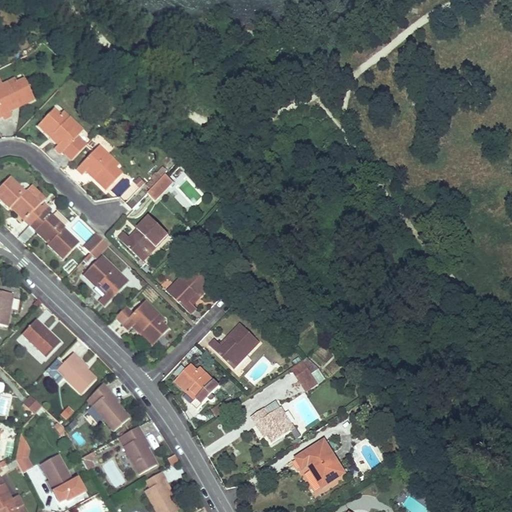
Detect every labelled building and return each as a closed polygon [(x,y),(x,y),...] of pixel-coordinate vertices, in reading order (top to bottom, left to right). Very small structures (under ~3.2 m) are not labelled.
[(34,101),(24,80),(16,84),(15,80),(2,87),(0,83),(0,94),(1,96),(0,96),(0,113),(2,118),(4,121),(11,117),(9,113),(7,108),(16,103),(18,108),(34,101)] [(18,108),(16,103),(7,108),(9,113),(18,108)] [(77,126),(62,112),(59,115),(54,109),(38,125),(50,138),(54,134),(61,141),(58,145),(54,149),(60,155),(63,152),(72,161),(86,146),(77,138),(71,132),(77,126)] [(83,132),(77,126),(71,132),(77,138),(83,132)] [(61,141),(54,134),(50,138),(58,145),(61,141)] [(104,153),(99,147),(93,153),(99,158),(104,153)] [(118,166),(104,153),(99,158),(93,153),(76,170),(82,176),(86,172),(90,169),(96,175),(93,179),(106,191),(121,175),(115,169),(118,166)] [(90,169),(86,172),(93,179),(96,175),(90,169)] [(162,169),(157,174),(155,173),(150,178),(152,179),(145,186),(149,191),(167,173),(162,169)] [(165,176),(147,195),(156,203),(174,184),(165,176)] [(29,226),(43,210),(40,207),(38,205),(44,200),(30,187),(23,193),(8,178),(0,186),(0,200),(9,210),(11,208),(14,205),(27,218),(24,221),(29,226)] [(143,185),(138,179),(135,182),(139,188),(143,185)] [(27,218),(14,205),(11,208),(17,214),(14,217),(21,224),(24,221),(27,218)] [(43,210),(29,226),(35,232),(38,228),(51,241),(48,244),(47,246),(62,260),(77,244),(63,230),(64,228),(50,215),(49,216),(43,210)] [(168,236),(149,218),(137,230),(140,233),(138,235),(137,234),(132,240),(129,238),(124,232),(118,239),(140,261),(153,247),(155,249),(168,236)] [(35,232),(29,226),(16,238),(22,244),(35,232)] [(51,241),(38,228),(35,232),(48,244),(51,241)] [(140,233),(137,230),(129,238),(132,240),(137,234),(138,235),(140,233)] [(101,240),(100,242),(94,236),(83,247),(90,254),(82,261),(86,264),(93,257),(95,260),(108,247),(101,240)] [(155,249),(153,247),(140,261),(142,263),(155,249)] [(114,270),(100,257),(82,275),(94,287),(97,283),(100,285),(99,287),(105,293),(102,295),(97,301),(103,307),(125,284),(112,271),(114,270)] [(211,285),(194,269),(188,275),(185,273),(166,292),(189,315),(195,309),(191,305),(187,301),(195,293),(199,297),(211,285)] [(97,283),(94,287),(102,295),(105,293),(99,287),(100,285),(97,283)] [(0,326),(5,327),(11,296),(0,293),(0,326)] [(199,297),(195,293),(187,301),(191,305),(199,297)] [(150,308),(144,302),(139,308),(145,313),(150,308)] [(164,322),(150,308),(145,313),(139,308),(134,313),(127,307),(115,319),(128,331),(131,327),(135,324),(142,331),(139,335),(151,347),(168,330),(162,324),(164,322)] [(46,359),(59,344),(35,321),(21,336),(46,359)] [(142,331),(135,324),(131,327),(139,335),(142,331)] [(259,343),(240,325),(228,338),(231,341),(230,343),(228,342),(223,348),(220,346),(214,340),(209,347),(232,368),(244,354),(246,356),(259,343)] [(231,341),(228,338),(220,346),(223,348),(228,342),(230,343),(231,341)] [(246,356),(244,354),(232,368),(234,370),(246,356)] [(80,396),(95,380),(86,371),(77,363),(79,360),(73,355),(56,373),(80,396)] [(311,374),(318,370),(307,359),(302,362),(303,364),(311,374)] [(79,360),(77,363),(86,371),(88,369),(79,360)] [(311,374),(303,364),(293,370),(300,383),(306,392),(318,385),(312,376),(311,374)] [(214,382),(200,368),(196,371),(191,365),(175,382),(187,394),(191,390),(198,397),(194,401),(191,404),(197,410),(213,393),(208,388),(214,382)] [(219,387),(214,382),(208,388),(213,393),(219,387)] [(115,403),(108,393),(110,391),(102,384),(90,396),(96,402),(92,405),(93,406),(104,421),(112,431),(128,419),(115,403)] [(194,401),(198,397),(191,390),(187,394),(184,397),(191,404),(194,401)] [(115,403),(118,401),(110,391),(108,393),(115,403)] [(33,415),(39,408),(29,399),(23,405),(33,415)] [(234,405),(230,399),(213,410),(216,416),(234,405)] [(104,421),(93,406),(88,410),(99,425),(104,421)] [(68,421),(73,411),(65,407),(60,417),(68,421)] [(293,428),(281,408),(268,417),(264,410),(252,418),(257,426),(260,424),(266,434),(271,442),(293,428)] [(266,434),(260,424),(257,426),(263,436),(266,434)] [(142,437),(137,428),(122,436),(127,445),(123,448),(138,476),(155,466),(146,449),(140,438),(142,437)] [(71,436),(79,447),(85,442),(76,432),(71,436)] [(122,436),(117,439),(123,448),(127,445),(122,436)] [(140,438),(146,449),(149,448),(142,437),(140,438)] [(323,442),(296,459),(301,469),(307,467),(321,489),(344,475),(323,442)] [(89,454),(79,460),(86,471),(92,468),(89,462),(92,460),(89,454)] [(66,487),(71,484),(57,458),(40,467),(47,480),(55,493),(52,495),(56,501),(69,494),(66,487)] [(0,469),(3,468),(9,464),(7,460),(0,463),(0,469)] [(153,511),(177,511),(179,511),(163,483),(165,482),(160,473),(143,483),(148,491),(143,494),(153,511)] [(55,493),(47,480),(45,482),(52,495),(55,493)] [(11,501),(0,481),(0,511),(15,511),(21,508),(16,498),(11,501)]
